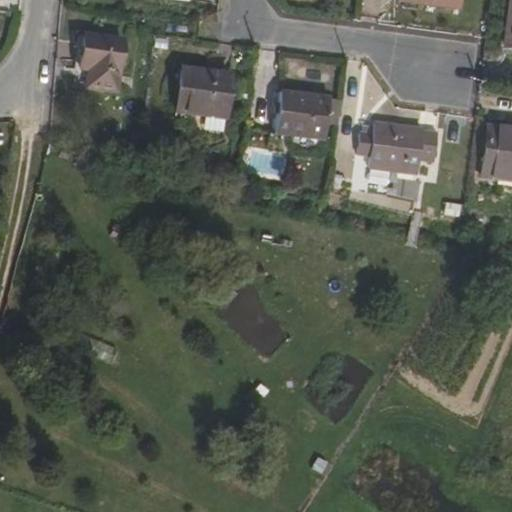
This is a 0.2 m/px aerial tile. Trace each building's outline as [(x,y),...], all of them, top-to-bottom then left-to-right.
[(398,0),(398,1),(458,9),(459,0),(398,0)] [(80,55),(89,56),(91,37),(81,37),(80,55)] [(91,37),(89,56),(86,88),(117,91),(123,41),(91,37)] [(344,62),(343,101),(361,101),(362,62),(344,62)] [(176,112),(224,118),(229,77),(182,71),(176,112)] [(275,134),(324,141),(329,99),(280,92),(275,134)] [(418,162),(433,163),(437,132),(373,123),(373,131),(360,129),(356,157),(369,158),(368,168),(417,174),(418,162)] [(511,130),(487,126),(481,176),(511,179),(511,130)] [(87,168),(34,155),(28,184),(28,186),(81,196),(87,168)]
